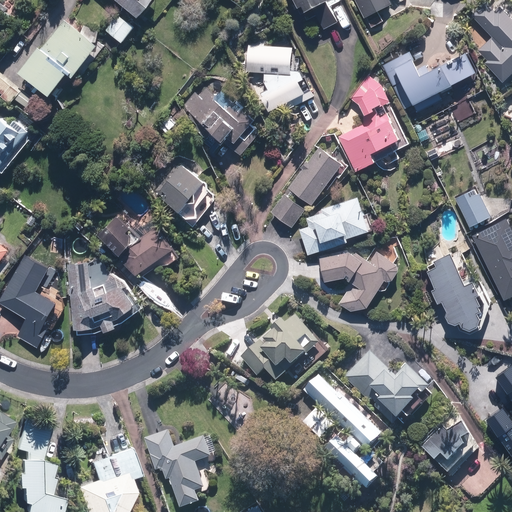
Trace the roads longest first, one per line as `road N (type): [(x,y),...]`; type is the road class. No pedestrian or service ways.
road 1 (residential): [(0,367),(33,381),(107,380),(192,328)]
road 2 (residential): [(192,328),(196,312),(249,252),(263,248),(283,263),(246,308)]
road 3 (unknown): [(290,274),(327,310),(403,328)]
